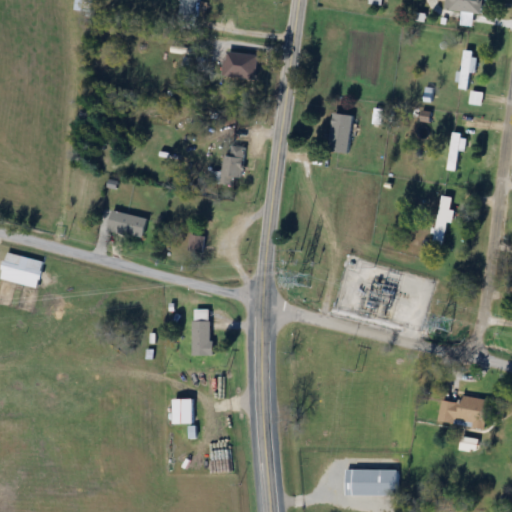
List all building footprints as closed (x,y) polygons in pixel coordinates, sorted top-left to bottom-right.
[(76,0),(76,10),(91,11),(91,0),(76,0)] [(200,0),(181,0),(180,15),(198,17),(200,0)] [(483,14),(485,0),(451,0),(450,10),(483,14)] [(473,51),(462,51),(462,90),(473,90),(473,51)] [(223,77),(257,82),(261,57),(227,52),(223,77)] [(343,112),(334,111),(333,136),(327,136),(326,153),(341,154),(343,112)] [(467,152),(467,136),(452,135),(450,171),(458,171),(459,152),(467,152)] [(237,188),(249,156),(231,148),(218,180),(237,188)] [(433,235),(446,239),(459,201),(446,197),(433,235)] [(149,219),(114,210),(109,232),(144,241),(149,219)] [(205,237),(190,235),(188,253),(203,255),(205,237)] [(45,260),(6,254),(2,282),(40,287),(45,260)] [(212,357),(212,310),(194,310),(194,357),(212,357)] [(444,400),(441,422),(489,429),(493,401),(463,397),(463,403),(444,400)] [(175,425),(196,425),(196,400),(175,400),(175,425)] [(347,497),(399,497),(399,470),(347,470),(347,497)]
